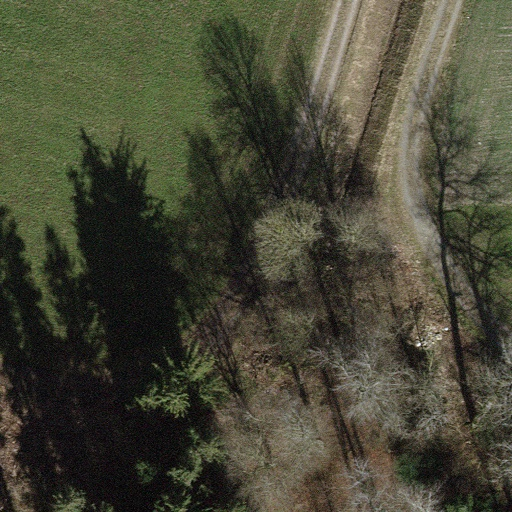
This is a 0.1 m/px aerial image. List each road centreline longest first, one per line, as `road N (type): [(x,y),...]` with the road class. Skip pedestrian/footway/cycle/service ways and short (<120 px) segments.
road 1 (track): [(363,0),(251,295),(164,382),(63,390),(0,377)]
road 2 (track): [(454,0),(407,148),(434,261),(472,313),(511,345)]
